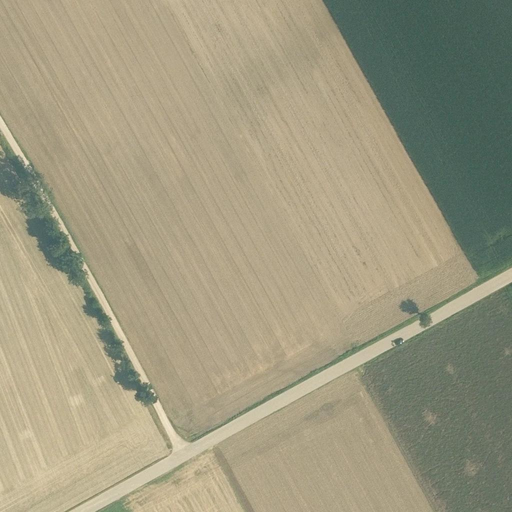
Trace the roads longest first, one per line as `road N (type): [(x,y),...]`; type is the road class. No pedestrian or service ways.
road 1 (unclassified): [(511,274),(80,511)]
road 2 (track): [(183,455),(0,122)]
